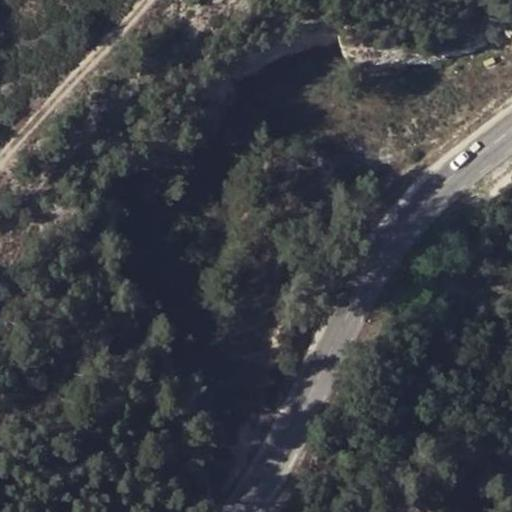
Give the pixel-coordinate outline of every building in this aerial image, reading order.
[(493,57),(483,62),(485,67),(495,62),(493,57)] [(345,195),(360,190),(366,188),(359,172),(341,179),(344,191),(345,195)] [(345,195),(347,204),(364,213),(360,190),(345,195)] [(110,208),(104,204),(99,210),(105,215),(110,208)] [(371,216),(364,213),(347,204),(340,219),(363,230),(371,216)] [(355,246),(363,230),(340,219),(329,213),(321,228),(355,246)]
